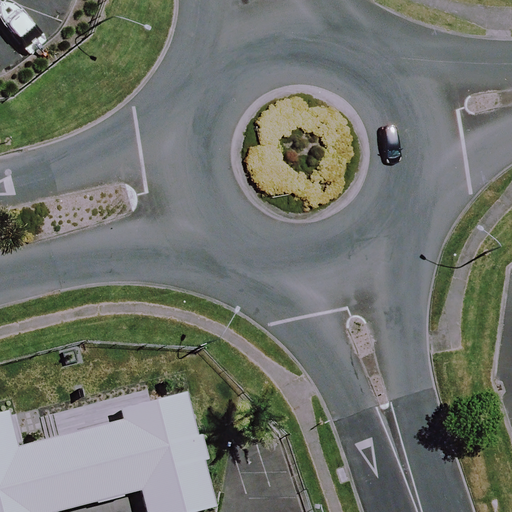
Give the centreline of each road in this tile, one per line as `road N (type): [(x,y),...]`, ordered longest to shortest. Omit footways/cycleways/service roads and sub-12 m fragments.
road 1 (tertiary): [(339,270),(419,511)]
road 2 (tertiary): [(210,234),(0,288)]
road 3 (tertiary): [(420,112),(427,151),(421,190),(403,225),(339,270)]
road 4 (tertiary): [(269,32),(316,28),(361,42),(397,71),(420,112)]
road 5 (tertiary): [(0,190),(178,149)]
road 6 (tertiary): [(178,149),(195,88),(240,44),(269,32)]
road 7 (tertiary): [(339,270),(292,275),(247,263),(210,234)]
